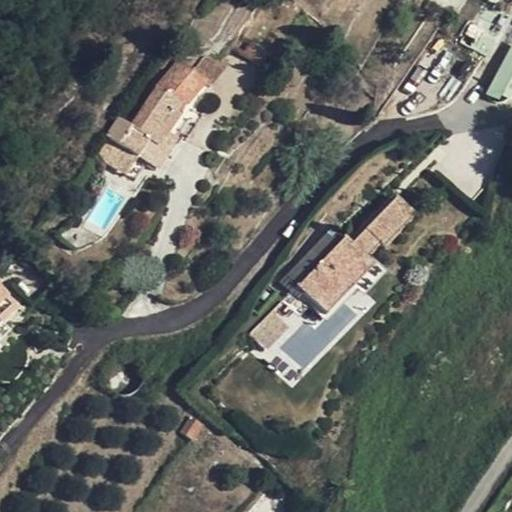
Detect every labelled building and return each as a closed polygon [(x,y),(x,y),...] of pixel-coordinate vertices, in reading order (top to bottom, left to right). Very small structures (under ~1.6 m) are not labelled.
[(260,64),(265,53),(245,44),(240,56),(260,64)] [(205,57),(194,71),(211,85),(234,55),(227,50),(220,59),(205,57)] [(94,68),(100,56),(93,52),(86,63),(94,68)] [(164,53),(157,65),(165,68),(174,56),(164,53)] [(125,113),(113,130),(123,137),(117,144),(138,158),(139,159),(150,143),(157,147),(168,133),(176,139),(180,133),(194,112),(211,85),(194,71),(180,59),(159,82),(135,118),(125,113)] [(201,117),(194,112),(180,133),(188,137),(201,117)] [(113,130),(96,154),(125,175),(138,158),(117,144),(123,137),(113,130)] [(157,170),(176,139),(168,133),(157,147),(150,143),(139,159),(157,170)] [(396,199),(355,241),(350,245),(344,239),(299,287),(286,298),(299,311),(309,301),(326,317),(357,284),(363,291),(379,274),(366,259),(379,245),(383,247),(414,216),(396,199)] [(294,286),(340,240),(330,230),(285,277),(294,286)] [(348,235),(344,239),(350,245),(355,241),(348,235)] [(0,339),(10,331),(3,323),(17,309),(0,290),(0,339)] [(256,315),(261,309),(253,304),(249,308),(256,315)] [(269,344),(291,321),(277,306),(255,329),(269,344)] [(192,440),(202,427),(191,419),(181,432),(192,440)]
